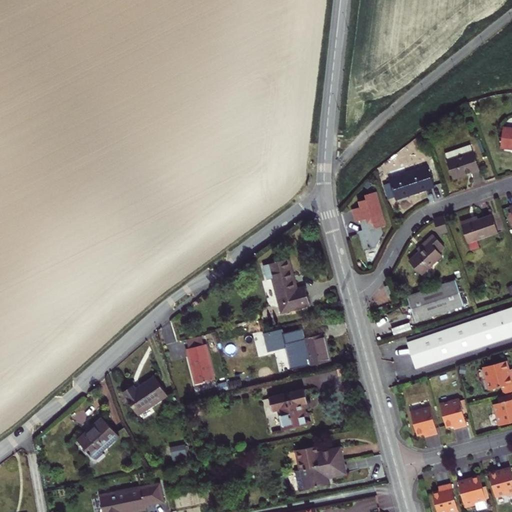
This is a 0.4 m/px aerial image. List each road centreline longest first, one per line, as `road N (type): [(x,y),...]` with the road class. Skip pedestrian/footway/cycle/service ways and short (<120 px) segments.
road 1 (residential): [(0,450),(323,183)]
road 2 (residential): [(349,296),(375,280),(420,217),(511,184)]
road 3 (tertiary): [(323,183),(340,0)]
road 4 (tertiary): [(395,467),(349,296)]
road 5 (residential): [(395,467),(511,435)]
